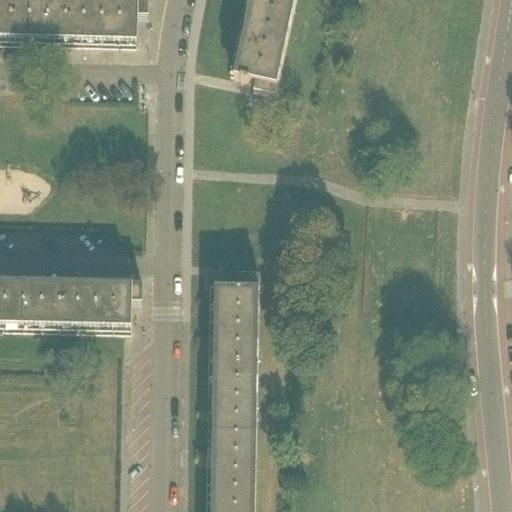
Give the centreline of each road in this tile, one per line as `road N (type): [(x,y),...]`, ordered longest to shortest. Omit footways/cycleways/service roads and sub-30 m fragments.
road 1 (unclassified): [(503,511),(484,293),(489,159),(506,35)]
road 2 (residential): [(163,511),(168,270)]
road 3 (residential): [(168,270),(169,78)]
road 4 (residential): [(0,74),(169,78)]
road 5 (residential): [(168,270),(0,267)]
